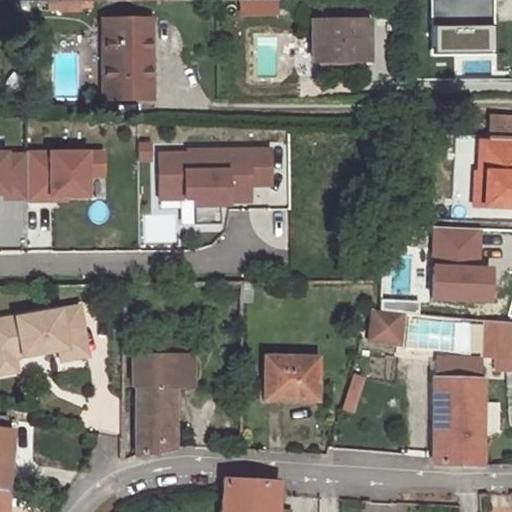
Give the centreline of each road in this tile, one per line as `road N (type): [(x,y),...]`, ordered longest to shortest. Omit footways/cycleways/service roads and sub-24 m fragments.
road 1 (unclassified): [(511,481),(194,466),(106,489),(84,511)]
road 2 (residential): [(264,262),(0,263)]
